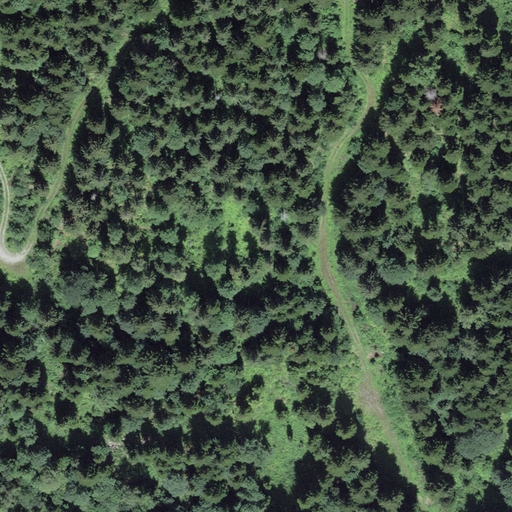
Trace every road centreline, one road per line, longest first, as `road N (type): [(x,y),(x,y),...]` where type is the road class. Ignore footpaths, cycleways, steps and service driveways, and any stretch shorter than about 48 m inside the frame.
road 1 (track): [(349,0),(353,57),(372,100),(330,171),(328,257),(405,467),(433,511)]
road 2 (track): [(0,246),(17,256),(27,248),(78,112),(167,0)]
